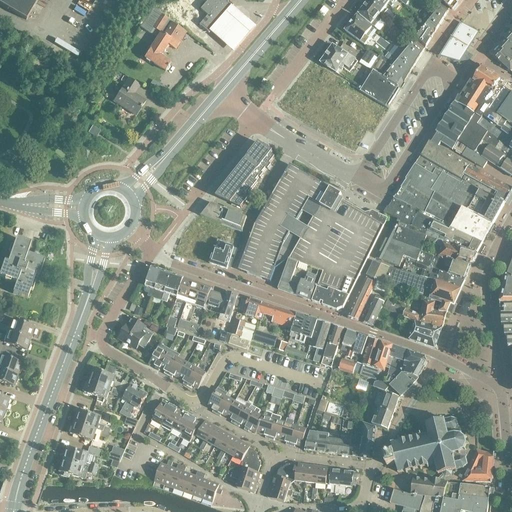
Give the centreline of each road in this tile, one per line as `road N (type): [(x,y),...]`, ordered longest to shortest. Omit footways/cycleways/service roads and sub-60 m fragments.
road 1 (residential): [(150,252),(434,355)]
road 2 (primary): [(12,511),(102,236)]
road 3 (primary): [(294,0),(164,152),(121,187)]
road 4 (residential): [(160,385),(102,344),(150,252)]
road 5 (residential): [(510,222),(482,265),(501,387)]
road 6 (residential): [(355,510),(434,355)]
road 7 (primary): [(133,201),(226,91)]
road 8 (residential): [(271,96),(346,0)]
road 9 (primary): [(226,91),(305,0)]
